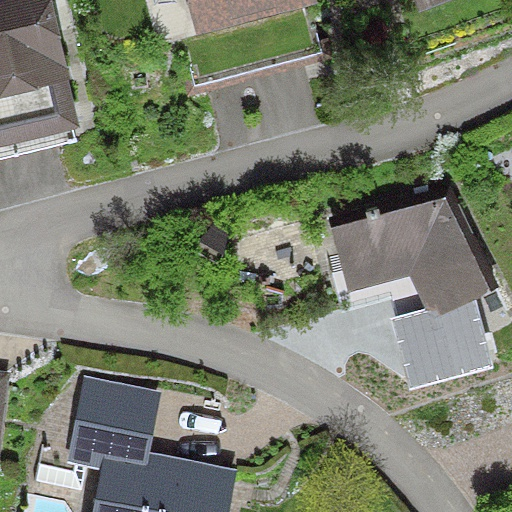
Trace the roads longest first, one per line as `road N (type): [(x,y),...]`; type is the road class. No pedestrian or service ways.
road 1 (residential): [(0,262),(32,228),(403,130),(511,82)]
road 2 (residential): [(0,272),(8,288),(55,312),(263,364),(349,412),(440,511)]
